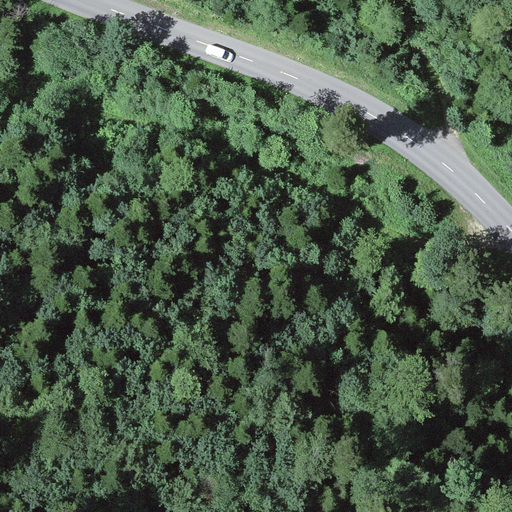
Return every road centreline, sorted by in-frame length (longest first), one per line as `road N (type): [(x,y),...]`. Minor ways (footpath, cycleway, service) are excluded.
road 1 (track): [(511,241),(421,243),(260,165),(166,133),(0,97)]
road 2 (secondary): [(86,0),(267,65),(374,116),(425,148),(511,229)]
road 3 (track): [(390,0),(451,113),(447,135),(425,148)]
